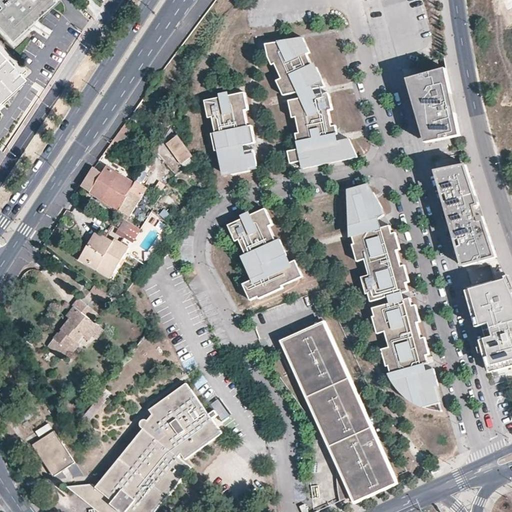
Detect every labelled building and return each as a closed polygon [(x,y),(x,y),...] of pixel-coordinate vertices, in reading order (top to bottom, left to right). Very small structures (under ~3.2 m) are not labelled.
[(0,26),(13,41),(57,2),(55,0),(0,0),(0,4),(2,7),(0,8),(0,26)] [(511,36),(504,38),(499,15),(479,20),(511,157),(511,36)] [(305,45),(302,38),(282,41),(265,44),(267,56),(271,65),(274,64),(281,78),(276,80),(278,85),(283,96),(298,93),(320,89),(325,88),(320,79),(316,68),(313,70),(306,55),(309,54),(305,45)] [(0,99),(24,78),(0,51),(0,99)] [(462,135),(447,68),(413,78),(423,112),(431,142),(462,135)] [(246,111),(242,93),(224,97),(202,102),(206,119),(210,119),(213,134),(209,135),(213,153),(225,150),(230,176),(248,172),(247,169),(255,167),(251,147),(250,144),(253,144),(250,126),(246,127),(242,112),(246,111)] [(329,104),(327,94),(322,95),(299,99),(288,101),(291,119),(295,118),(298,134),(294,135),(296,144),(303,142),(332,137),(336,136),(334,128),(330,128),(327,112),(331,112),(329,104)] [(174,120),(175,112),(171,108),(164,116),(164,117),(166,125),(169,128),(174,120)] [(134,127),(126,122),(113,139),(121,145),(134,127)] [(179,162),(190,158),(185,146),(181,134),(171,138),(179,162)] [(121,145),(113,139),(105,151),(112,157),(121,145)] [(297,150),(286,152),(288,165),(299,163),(300,170),(343,162),(342,158),(354,156),(350,149),(347,141),(339,142),(339,145),(334,146),(305,151),(301,152),(298,153),(297,150)] [(467,165),(438,171),(459,246),(465,266),(498,257),(467,165)] [(82,185),(120,209),(136,184),(108,166),(104,172),(94,166),(82,185)] [(136,184),(120,209),(130,216),(148,188),(138,181),(136,184)] [(369,194),(366,186),(350,191),(352,197),(348,198),(350,231),(355,229),(357,228),(360,227),(363,226),(364,226),(365,225),(367,225),(370,223),(371,222),(373,221),(376,220),(377,219),(379,218),(382,216),(384,215),(381,206),(377,199),(373,192),(369,194)] [(252,281),(243,286),(251,302),(258,298),(259,300),(283,288),(282,286),(297,279),(294,273),(289,263),(284,254),(277,239),(274,241),(266,227),(270,225),(262,209),(246,217),(225,228),(233,243),(237,242),(244,256),(240,258),(252,281)] [(141,230),(125,219),(118,230),(135,240),(141,230)] [(395,244),(390,224),(366,231),(352,235),(354,244),(352,244),(354,251),(357,261),(365,259),(370,274),(362,277),(367,294),(369,293),(371,301),(388,296),(409,290),(405,277),(401,262),(395,244)] [(96,230),(87,245),(91,247),(100,232),(96,230)] [(113,240),(100,232),(91,247),(87,245),(79,258),(89,264),(92,259),(112,272),(128,246),(114,238),(113,240)] [(109,277),(112,272),(92,259),(89,264),(109,277)] [(300,271),(294,260),(289,263),(294,273),(297,279),(302,276),(300,271)] [(511,287),(508,279),(473,289),(486,334),(496,370),(511,365),(511,287)] [(110,297),(95,285),(90,291),(105,303),(110,297)] [(416,314),(411,296),(390,302),(373,307),(376,315),(374,316),(379,333),(386,331),(391,346),(383,348),(388,365),(390,365),(393,373),(403,370),(430,362),(426,348),(416,314)] [(49,345),(65,357),(71,349),(68,347),(74,340),(77,342),(82,335),(88,340),(92,335),(88,331),(95,323),(90,319),(96,312),(79,297),(73,305),(77,309),(70,317),(61,329),(63,330),(61,333),(59,332),(49,345)] [(88,331),(92,335),(97,338),(103,329),(95,323),(88,331)] [(346,500),(394,478),(383,455),(361,406),(327,331),(288,349),(314,404),(339,460),(340,499),(346,500)] [(433,373),(432,369),(406,376),(394,380),(399,386),(401,387),(403,390),(406,393),(411,397),(415,400),(419,403),(422,404),(425,406),(442,402),(440,397),(433,373)] [(221,431),(186,384),(151,410),(154,413),(148,420),(147,419),(145,419),(143,419),(142,420),(141,422),(141,425),(143,427),(145,429),(98,487),(93,483),(69,486),(90,504),(100,511),(151,511),(190,464),(178,455),(182,453),(185,457),(221,431)] [(15,388),(13,388),(0,395),(0,398),(0,399),(1,401),(2,402),(4,403),(6,404),(9,404),(11,403),(13,402),(15,400),(17,398),(19,396),(19,394),(19,393),(18,391),(17,389),(15,388)] [(220,399),(209,405),(219,422),(230,416),(220,399)] [(47,412),(43,405),(17,423),(21,429),(47,412)] [(53,420),(49,413),(22,431),(27,437),(53,420)] [(49,466),(55,476),(76,462),(56,430),(35,443),(49,466)]
